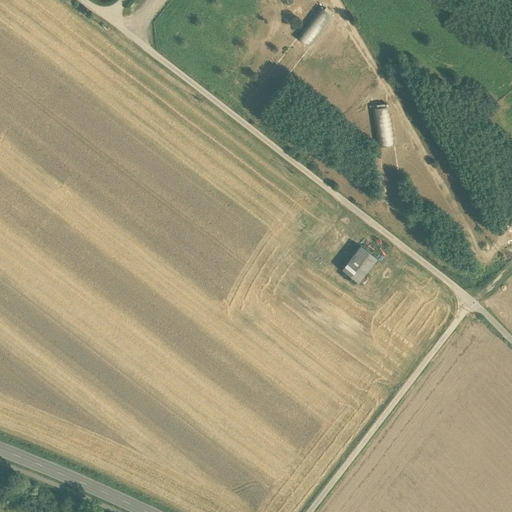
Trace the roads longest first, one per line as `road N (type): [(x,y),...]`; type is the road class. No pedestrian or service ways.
road 1 (track): [(480,307),(131,36)]
road 2 (track): [(313,511),(480,307)]
road 3 (secondary): [(146,511),(0,449)]
